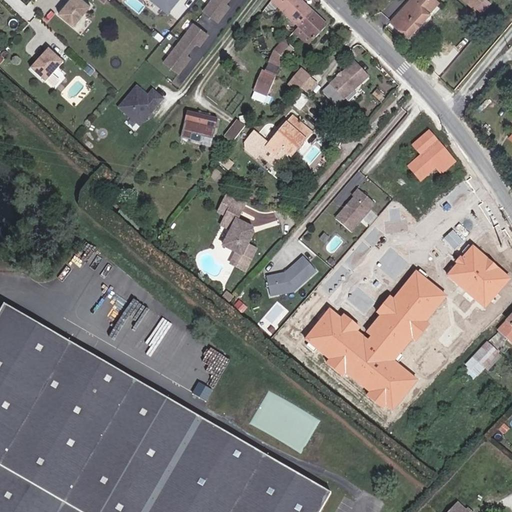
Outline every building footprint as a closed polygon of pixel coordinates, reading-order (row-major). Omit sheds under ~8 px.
[(82,0),(70,15),(85,28),(101,10),(90,0),(82,0)] [(189,3),(185,0),(154,0),(176,18),(189,3)] [(224,0),(212,15),(227,26),(240,10),(236,7),(241,0),(224,0)] [(320,18),(301,0),(282,0),(276,7),(279,10),(303,35),(320,18)] [(416,34),(437,9),(444,0),(414,0),(398,19),(416,34)] [(486,3),(481,0),(462,0),(477,13),(486,3)] [(269,13),(272,17),(279,10),(276,7),(269,13)] [(332,29),(320,17),(303,35),(299,40),(311,52),(332,29)] [(204,28),(173,67),(188,78),(200,62),(197,59),(206,48),(208,50),(217,38),(204,28)] [(281,45),(283,48),(275,57),(281,61),(289,53),(294,47),(289,42),(287,40),(281,45)] [(275,57),(283,48),(281,45),(272,54),(275,57)] [(42,72),(56,83),(72,64),(58,52),(42,72)] [(272,54),(269,52),(267,61),(280,65),(281,61),(275,57),(272,54)] [(280,65),(267,61),(263,76),(260,76),(254,97),(269,101),(280,65)] [(298,89),(311,74),(301,66),(289,82),(298,89)] [(337,91),(351,106),(374,83),(360,68),(337,91)] [(311,94),(317,87),(309,81),(303,88),(311,94)] [(305,101),(311,94),(303,88),(298,95),(305,101)] [(157,99),(146,90),(128,112),(145,126),(154,125),(172,102),(161,94),(157,99)] [(328,99),(342,114),(351,106),(337,91),(328,99)] [(383,108),(389,103),(382,96),(377,101),(383,108)] [(269,101),(254,97),(252,104),(271,109),(273,102),(269,101)] [(361,116),(367,123),(383,108),(377,101),(361,116)] [(216,144),(223,127),(194,115),(184,137),(204,145),(206,140),(216,144)] [(226,137),(234,141),(243,126),(234,121),(226,137)] [(295,160),(302,165),(315,147),(305,140),(312,132),(302,124),(278,154),(263,142),(253,152),(254,162),(262,168),(266,164),(284,180),(293,169),(289,167),(295,160)] [(315,147),(322,140),(312,132),(305,140),(315,147)] [(450,177),(463,163),(438,133),(423,147),(429,154),(416,167),(429,181),(442,169),(450,177)] [(365,236),(389,208),(372,193),(367,200),(368,201),(350,223),(365,236)] [(268,253),(259,249),(268,233),(266,227),(252,220),(259,207),(241,198),(232,214),(239,218),(234,228),(244,233),(235,249),(248,255),(242,267),(257,274),(268,253)] [(312,296),(332,277),(318,263),(302,279),(282,284),(286,303),(312,296)] [(325,511),(340,489),(14,292),(0,315),(0,511),(325,511)] [(261,314),(254,308),(250,313),(257,319),(261,314)] [(140,312),(140,321),(130,320),(129,344),(145,344),(146,313),(140,312)] [(470,368),(482,378),(503,354),(492,344),(470,368)] [(454,511),(471,511),(473,510),(464,501),(454,511)]
